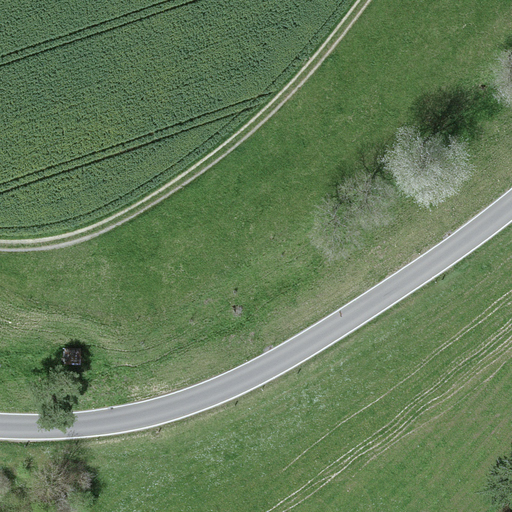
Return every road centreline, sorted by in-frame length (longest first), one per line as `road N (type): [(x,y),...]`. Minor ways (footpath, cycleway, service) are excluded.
road 1 (tertiary): [(0,425),(138,416),(249,375),(334,327),(511,204)]
road 2 (track): [(361,0),(292,86),(206,159),(118,217),(40,245),(0,241)]
